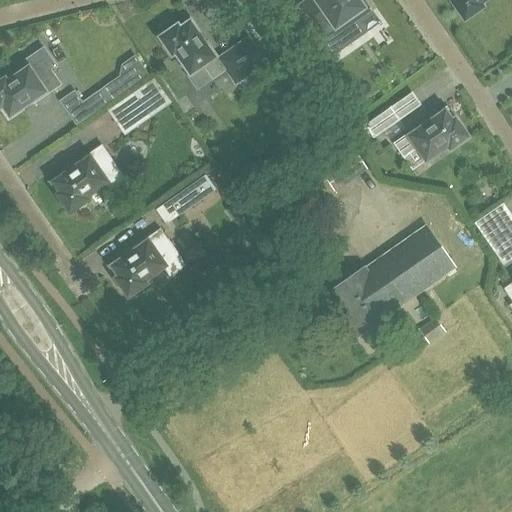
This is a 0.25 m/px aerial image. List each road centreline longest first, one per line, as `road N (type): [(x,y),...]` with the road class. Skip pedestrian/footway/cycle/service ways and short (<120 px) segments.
road 1 (residential): [(413,0),(511,142)]
road 2 (secondary): [(96,419),(0,279)]
road 3 (residential): [(0,170),(75,277)]
